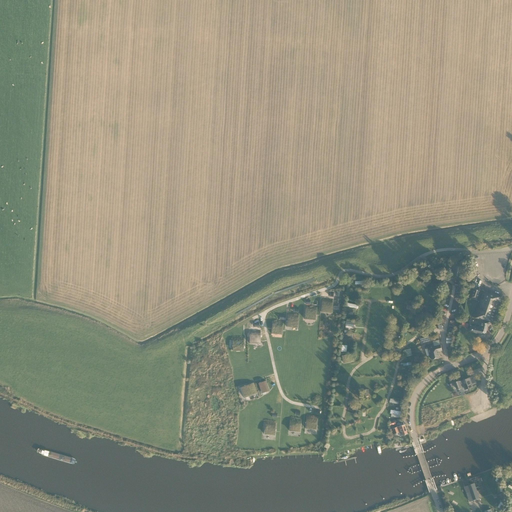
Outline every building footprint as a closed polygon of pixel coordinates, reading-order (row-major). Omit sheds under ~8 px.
[(463,267),(455,265),(453,275),(461,276),(463,267)] [(493,323),(502,297),(473,287),(470,298),(479,301),(475,314),(474,314),(473,317),(480,319),(478,327),(471,325),(469,331),(479,333),(478,336),(485,338),(489,321),(493,323)] [(322,300),(321,312),(325,312),(325,311),(325,310),(328,311),(328,312),(332,313),(333,301),(322,300)] [(312,318),(311,319),(315,319),(316,309),(305,308),(304,319),(308,319),(308,318),(312,318)] [(287,327),(298,328),(299,316),(288,315),(287,327)] [(278,332),(278,334),(282,334),(283,323),(272,322),(271,333),(275,333),(275,332),(278,332)] [(249,331),(249,344),(253,344),(253,342),(256,342),(256,344),(260,344),(260,331),(249,331)] [(240,351),(243,351),(243,338),(233,338),(233,351),(236,351),(236,349),(240,349),(240,351)] [(440,357),(439,351),(442,350),(441,345),(434,346),(433,343),(422,346),(423,349),(428,348),(430,355),(431,355),(432,359),(437,358),(439,358),(439,357),(440,357)] [(411,349),(405,350),(403,350),(404,357),(412,355),(411,349)] [(352,353),(342,355),(343,363),(353,361),(352,353)] [(465,389),(473,387),(471,384),(476,382),(473,376),(469,378),(459,381),(454,382),(457,389),(461,387),(460,384),(463,383),(465,389)] [(268,390),(265,381),(258,383),(262,393),(268,390)] [(240,387),(244,398),(258,393),(254,382),(240,387)] [(307,416),(305,428),(309,429),(309,427),(312,427),(312,429),(316,430),(317,417),(307,416)] [(290,418),(289,431),(293,431),(293,429),(296,430),(296,431),(300,432),(301,419),(290,418)] [(265,421),(264,434),(268,435),(268,433),(271,433),(271,435),(275,435),(276,423),(265,421)] [(397,427),(393,428),(394,430),(395,434),(399,432),(400,436),(402,435),(403,435),(408,433),(405,424),(399,426),(398,426),(397,427)] [(474,483),(464,486),(469,501),(479,498),(474,483)]
